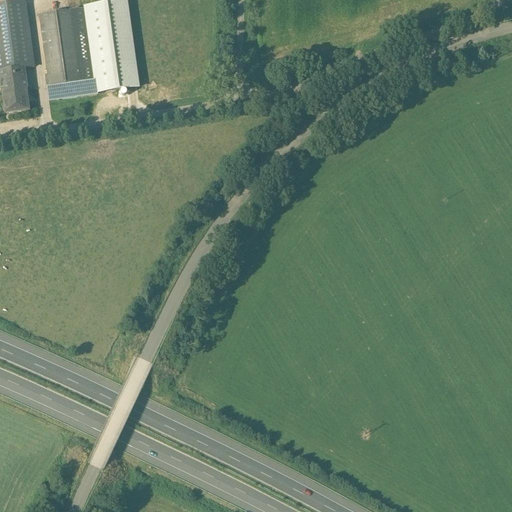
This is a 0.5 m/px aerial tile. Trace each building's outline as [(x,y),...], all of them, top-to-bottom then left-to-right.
[(0,8),(0,71),(26,68),(34,67),(25,5),(0,8)] [(87,11),(40,18),(51,86),(97,79),(87,11)] [(423,57),(438,56),(437,41),(422,42),(423,57)] [(26,68),(0,71),(0,77),(6,114),(32,110),(26,68)] [(97,79),(51,86),(52,99),(99,92),(97,79)]
